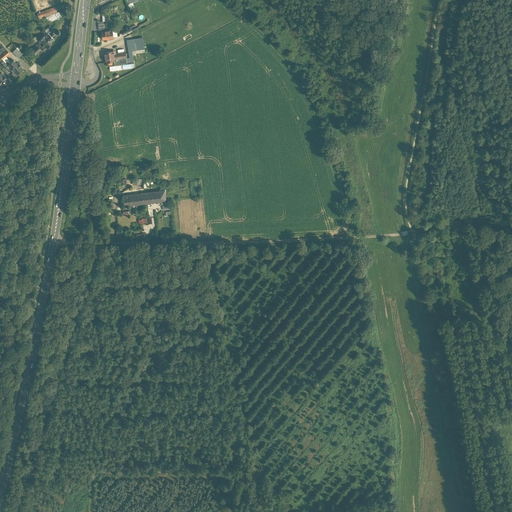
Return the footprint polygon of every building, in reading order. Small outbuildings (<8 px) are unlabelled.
[(128,0),(132,9),(136,7),(134,2),(139,0),(128,0)] [(55,7),(37,14),(39,19),(57,12),(55,7)] [(59,12),(46,17),(51,24),(50,25),(52,27),(67,13),(65,9),(59,13),(59,12)] [(44,35),(38,40),(39,41),(38,43),(36,44),(31,49),(35,54),(41,49),(42,50),(45,47),(46,48),(52,43),(50,42),(54,39),(53,38),(58,33),(52,27),(50,25),(48,28),(49,29),(47,32),(48,32),(44,36),(44,35)] [(113,30),(102,31),(103,40),(114,38),(113,30)] [(6,49),(4,52),(2,49),(0,50),(0,56),(2,59),(5,56),(9,53),(6,49)] [(113,51),(105,52),(106,62),(107,62),(107,66),(109,66),(110,69),(112,70),(116,70),(117,68),(116,65),(127,63),(125,52),(114,53),(113,51)] [(17,62),(15,63),(12,60),(11,62),(5,56),(2,59),(7,65),(5,67),(8,69),(9,69),(12,72),(11,72),(11,73),(14,76),(15,76),(17,75),(17,74),(23,68),(17,62)] [(0,73),(0,83),(0,84),(3,87),(9,81),(1,72),(0,73)] [(165,190),(123,194),(125,204),(166,200),(165,190)]
